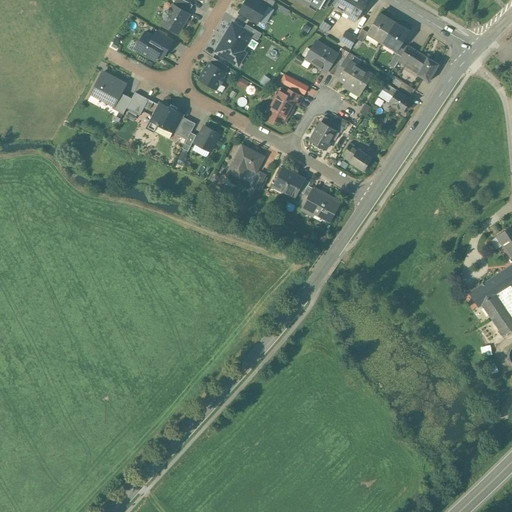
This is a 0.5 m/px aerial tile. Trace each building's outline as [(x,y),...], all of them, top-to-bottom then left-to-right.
[(193,5),(183,0),(175,0),(172,5),(173,6),(174,6),(188,14),(193,5)] [(261,0),(245,0),(238,13),(257,24),(269,4),(261,0)] [(304,0),(319,9),(324,0),(304,0)] [(368,0),(338,0),(334,6),(350,16),(348,18),(356,22),(368,0)] [(188,14),(174,6),(173,6),(170,11),(169,10),(165,11),(163,15),(164,18),(167,20),(164,25),(177,33),(188,14)] [(389,20),(379,14),(367,32),(367,33),(382,42),(393,24),(388,21),(389,20)] [(334,27),(325,22),(321,28),(331,34),(334,27)] [(233,23),(224,37),(226,38),(223,42),(222,41),(216,52),(238,65),(245,53),(236,48),(240,41),(246,45),(247,44),(246,44),(250,36),(251,34),(243,30),(233,23)] [(398,27),(393,24),(382,42),(398,51),(409,32),(399,26),(398,27)] [(262,34),(246,25),(243,30),(251,34),(250,36),(258,40),(262,34)] [(367,32),(362,29),(357,38),(356,39),(362,42),(367,33),(367,32)] [(154,37),(145,32),(135,49),(155,61),(163,48),(167,51),(173,40),(158,31),(154,37)] [(357,38),(345,31),(340,40),(351,47),(356,39),(357,38)] [(338,54),(316,41),(311,50),(308,48),(303,56),(306,58),(327,71),(337,55),(338,54)] [(438,65),(407,46),(401,56),(401,57),(408,62),(405,67),(412,70),(415,66),(426,72),(423,77),(421,80),(427,84),(438,65)] [(337,55),(327,71),(334,75),(340,66),(348,53),(341,48),(338,54),(337,55)] [(305,60),(298,55),(294,61),(301,66),(305,60)] [(408,62),(401,57),(398,62),(405,67),(408,62)] [(229,67),(213,58),(210,63),(225,72),(229,67)] [(371,76),(349,62),(345,69),(339,79),(353,87),(351,91),(359,96),(371,76)] [(210,63),(209,63),(200,79),(216,89),(219,84),(221,85),(224,79),(222,78),(226,73),(225,72),(210,63)] [(345,69),(340,66),(334,75),(339,79),(345,69)] [(426,72),(415,66),(412,70),(423,77),(426,72)] [(127,83),(103,70),(90,94),(114,107),(127,83)] [(246,88),(249,81),(239,76),(236,83),(246,88)] [(270,79),(265,76),(260,82),(265,86),(270,79)] [(295,81),(286,76),(283,82),(293,87),(295,81)] [(414,90),(402,82),(402,83),(398,88),(411,96),(414,90)] [(286,96),(279,92),(267,115),(284,124),(294,103),(298,106),(302,98),(289,90),(288,91),(286,96)] [(411,100),(397,90),(389,103),(402,112),(411,100)] [(149,99),(135,92),(127,108),(140,115),(149,99)] [(375,103),(382,105),(384,99),(378,97),(375,103)] [(183,115),(160,103),(147,128),(154,131),(158,124),(173,132),(174,133),(182,117),(183,115)] [(347,121),(336,115),(333,121),(339,125),(344,127),(347,121)] [(339,125),(333,121),(325,116),(321,122),(336,130),(339,125)] [(196,124),(182,117),(174,133),(187,139),(187,140),(191,133),(196,124)] [(321,122),(310,141),(325,150),(336,130),(321,122)] [(173,132),(158,124),(154,131),(169,139),(173,132)] [(220,134),(204,126),(195,144),(210,152),(220,134)] [(191,133),(187,140),(187,139),(182,148),(188,151),(196,135),(191,133)] [(264,157),(242,145),(228,172),(238,177),(244,165),(256,172),(264,157)] [(350,145),(344,153),(346,155),(344,158),(349,162),(357,150),(350,145)] [(372,158),(358,149),(357,150),(349,162),(363,171),(372,158)] [(293,174),(283,168),(274,184),(284,189),(283,191),(295,197),(298,191),(304,179),(293,173),(293,174)] [(265,177),(258,173),(252,185),(259,188),(265,177)] [(304,179),(298,191),(304,194),(308,186),(310,182),(304,179)] [(304,194),(297,206),(303,209),(313,189),(308,186),(304,194)] [(340,203),(313,189),(303,209),(314,215),(315,213),(330,221),(340,203)] [(511,226),(497,236),(507,252),(509,251),(511,256),(511,226)] [(511,268),(507,272),(505,270),(489,280),(498,294),(511,284),(511,268)] [(489,280),(470,293),(479,306),(482,305),(482,304),(498,294),(489,280)] [(511,284),(498,294),(482,304),(482,305),(503,336),(511,329),(511,284)]
